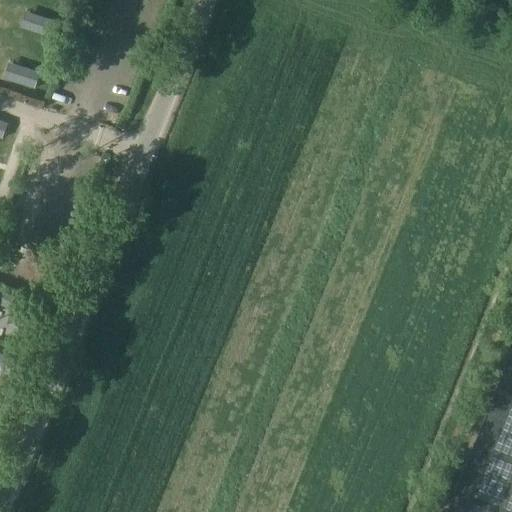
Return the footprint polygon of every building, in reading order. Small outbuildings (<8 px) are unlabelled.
[(25,10),(20,26),(51,37),(57,21),(25,10)] [(1,47),(0,50),(0,60),(23,69),(21,76),(29,78),(31,71),(39,74),(43,61),(1,47)] [(0,119),(0,138),(3,139),(9,123),(0,119)] [(23,314),(28,302),(0,291),(0,305),(12,310),(8,321),(17,325),(22,314),(23,314)] [(511,511),(511,349),(446,511),(511,511)] [(0,355),(0,373),(8,377),(14,361),(0,355)]
